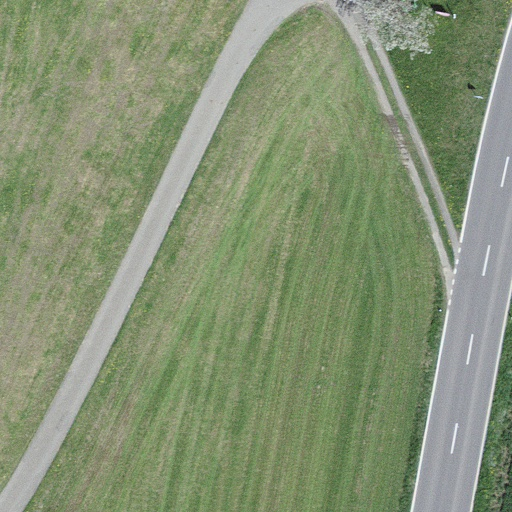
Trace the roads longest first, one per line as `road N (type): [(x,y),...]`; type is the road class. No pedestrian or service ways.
road 1 (track): [(4,511),(59,423),(227,70),(279,0)]
road 2 (secondary): [(440,511),(511,131)]
road 3 (track): [(347,0),(474,309)]
